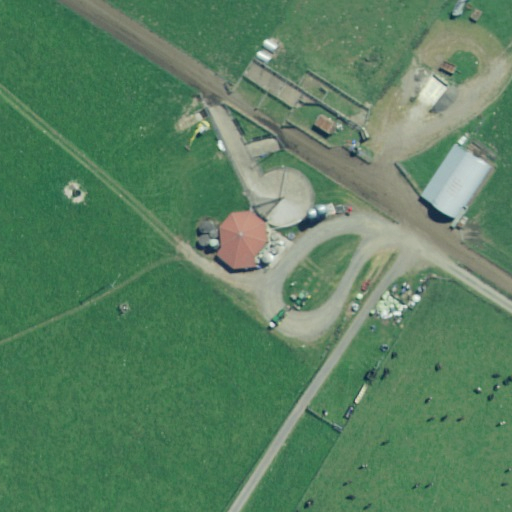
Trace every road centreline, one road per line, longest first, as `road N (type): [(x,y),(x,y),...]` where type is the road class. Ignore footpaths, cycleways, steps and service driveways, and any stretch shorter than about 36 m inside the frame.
road 1 (track): [(511,279),(87,0)]
road 2 (track): [(423,219),(232,511)]
